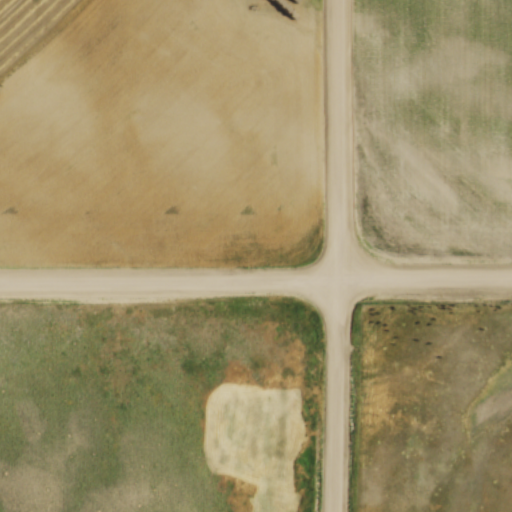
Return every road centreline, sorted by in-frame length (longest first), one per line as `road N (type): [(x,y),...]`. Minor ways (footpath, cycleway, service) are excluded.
road 1 (residential): [(333,511),(339,0)]
road 2 (residential): [(511,276),(0,280)]
